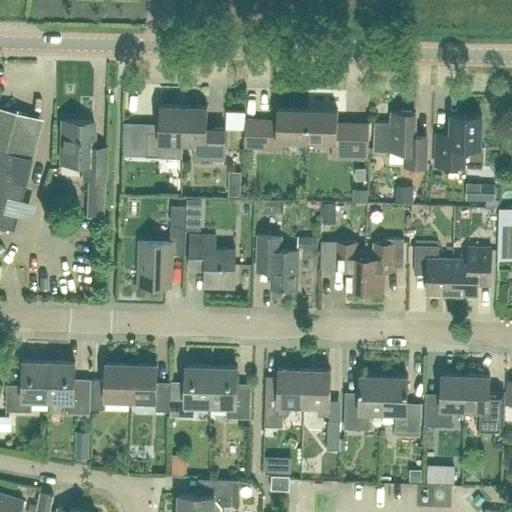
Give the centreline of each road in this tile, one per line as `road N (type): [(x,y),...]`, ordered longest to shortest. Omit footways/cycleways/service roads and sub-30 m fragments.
road 1 (tertiary): [(511,55),(0,41)]
road 2 (residential): [(0,318),(511,331)]
road 3 (residential): [(141,511),(125,484),(0,460)]
